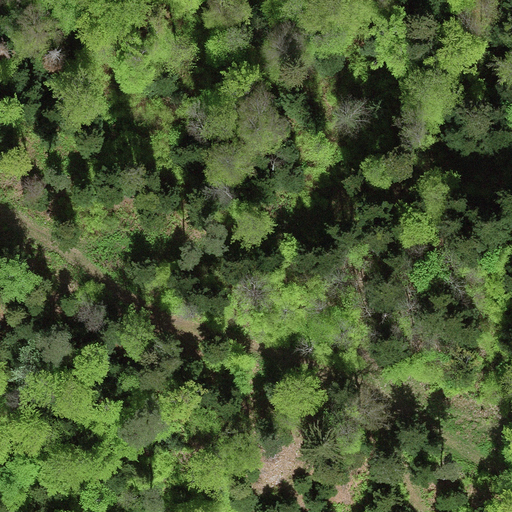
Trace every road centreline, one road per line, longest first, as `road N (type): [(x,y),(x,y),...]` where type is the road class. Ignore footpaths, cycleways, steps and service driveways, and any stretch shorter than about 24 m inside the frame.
road 1 (track): [(0,212),(82,252),(131,296),(188,329),(426,417),(511,474)]
road 2 (track): [(360,0),(497,0)]
road 3 (track): [(373,397),(422,511)]
